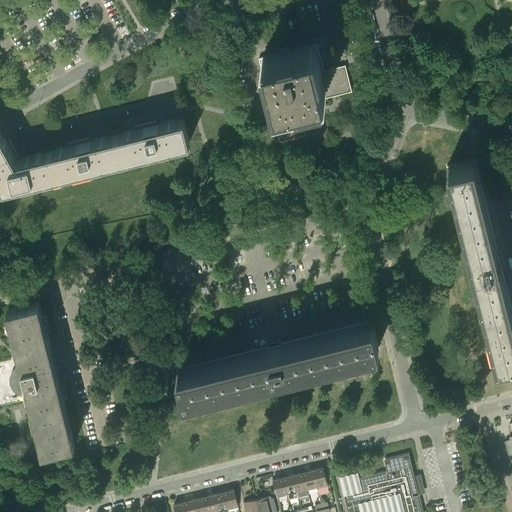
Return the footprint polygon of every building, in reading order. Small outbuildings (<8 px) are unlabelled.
[(323,91),(318,71),(312,45),(317,44),(317,42),(258,57),(259,58),(264,57),(275,102),(270,104),(279,141),(306,134),(298,104),(297,98),(323,91)] [(352,90),(345,64),(330,67),(336,88),(337,94),(352,90)] [(336,88),(330,67),(318,71),(323,91),(336,88)] [(134,130),(116,135),(121,158),(189,142),(183,117),(181,118),(182,118),(159,124),(158,120),(156,120),(156,121),(144,124),(144,122),(134,125),(134,126),(133,126),(134,130)] [(0,132),(0,182),(3,187),(54,175),(48,152),(28,157),(27,153),(26,153),(26,155),(19,157),(14,147),(13,148),(12,147),(9,148),(0,132)] [(67,147),(48,152),(54,175),(121,158),(116,135),(91,140),(90,137),(89,137),(77,140),(77,139),(66,142),(67,143),(66,143),(67,147)] [(511,356),(511,310),(474,159),(447,166),(495,360),(511,356)] [(8,308),(22,363),(17,364),(16,364),(17,368),(14,371),(13,372),(12,377),(11,378),(12,382),(12,383),(14,388),(15,388),(18,391),(19,392),(24,393),(25,397),(30,396),(43,450),(73,442),(59,386),(61,386),(61,384),(59,384),(55,371),(66,368),(64,359),(53,362),(52,359),(55,359),(54,357),(52,357),(38,301),(8,308)] [(372,319),(281,342),(177,369),(184,396),(379,347),(372,319)] [(357,472),(339,476),(344,494),(350,492),(352,501),(346,503),(348,511),(422,511),(415,482),(421,481),(420,475),(414,476),(411,464),(359,477),(357,472)] [(323,466),(313,469),(317,487),(327,484),(323,466)] [(313,469),(303,471),(307,489),(317,487),(313,469)] [(307,489),(303,471),(293,474),(297,491),(307,489)] [(298,496),(297,491),(293,474),(283,476),(287,494),(289,499),(298,496)] [(287,494),(283,476),(273,479),(277,496),(287,494)] [(234,488),(223,491),(228,509),(238,506),(234,488)] [(223,491),(214,493),(218,511),(228,509),(223,491)] [(214,493),(204,496),(207,511),(214,511),(218,511),(214,493)] [(269,495),(256,498),(259,511),(277,511),(273,497),(270,498),(269,495)] [(207,511),(204,496),(194,498),(197,511),(207,511)] [(197,511),(194,498),(184,501),(186,511),(197,511)] [(243,501),(245,511),(259,511),(256,498),(243,501)] [(175,511),(186,511),(184,501),(174,503),(175,511)]
